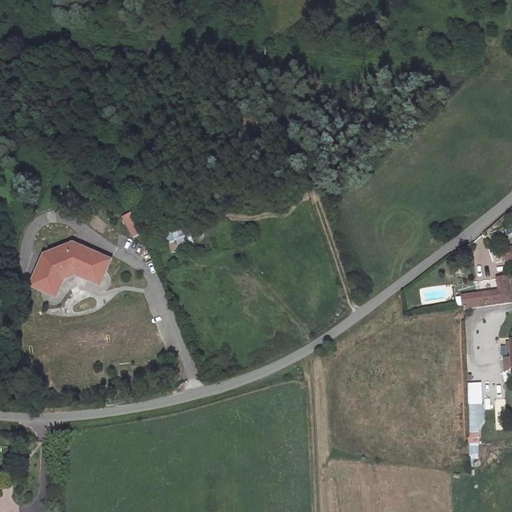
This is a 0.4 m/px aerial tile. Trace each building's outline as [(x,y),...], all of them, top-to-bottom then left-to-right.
[(134,213),(125,217),(134,236),(143,232),(134,213)] [(170,250),(190,245),(185,225),(165,230),(170,250)] [(511,245),(502,249),(505,258),(508,268),(511,266),(511,245)] [(45,258),(35,285),(55,293),(62,277),(77,273),(98,281),(106,260),(79,249),(45,258)] [(506,304),(502,278),(491,280),(493,292),(472,295),(472,296),(474,307),(474,308),(506,304)] [(482,404),(481,382),(467,383),(468,404),(482,404)] [(483,422),(482,404),(468,404),(469,443),(480,443),(479,429),(483,422)] [(470,459),(479,459),(478,445),(469,446),(470,459)]
